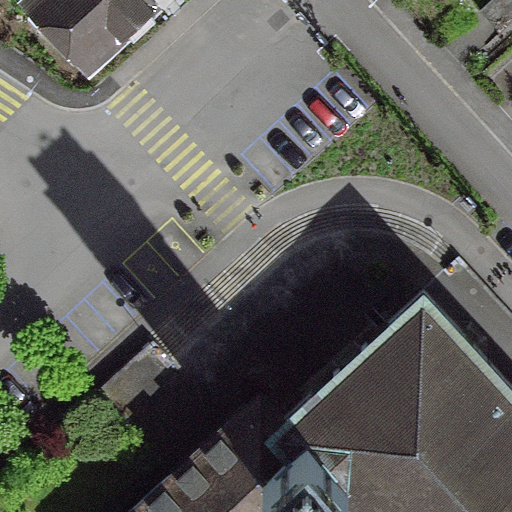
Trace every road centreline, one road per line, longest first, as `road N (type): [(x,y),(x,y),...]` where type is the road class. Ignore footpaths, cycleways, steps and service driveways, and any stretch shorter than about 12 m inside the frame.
road 1 (residential): [(328,0),(511,199)]
road 2 (residential): [(113,206),(280,0)]
road 3 (residential): [(0,314),(113,206)]
road 4 (residential): [(0,130),(113,206)]
